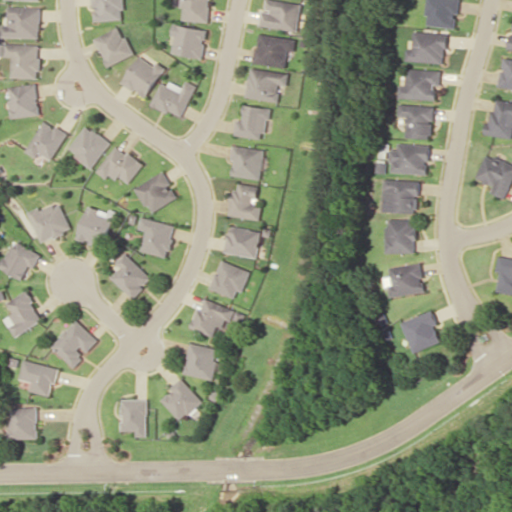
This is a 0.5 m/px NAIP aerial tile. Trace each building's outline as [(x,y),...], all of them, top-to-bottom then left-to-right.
[(125,19),(123,0),(91,0),(92,7),(94,7),(94,20),(125,19)] [(210,21),(211,0),(182,0),(181,20),(210,21)] [(265,0),(262,25),(299,31),(303,3),(285,0),(265,0)] [(461,0),(429,0),(426,24),(455,27),(457,12),(460,12),(461,0)] [(42,7),(8,6),(7,24),(2,24),(2,36),(41,38),(42,7)] [(208,29),(176,23),(171,53),(204,58),(208,29)] [(121,25),(95,37),(107,66),(134,54),(121,25)] [(407,61),(447,63),(449,33),(415,31),(413,52),(408,51),(407,61)] [(255,62),(287,67),(289,50),(295,50),(297,38),(259,33),(255,62)] [(40,78),(40,44),(5,43),(5,56),(12,56),(12,77),(40,78)] [(157,60),(154,64),(140,55),(122,81),(147,97),(167,67),(157,60)] [(511,87),(511,58),(504,57),(499,85),(511,87)] [(290,73),(252,66),(246,96),(278,102),(281,83),(288,85),(290,73)] [(437,99),(437,84),(442,85),(443,69),(407,68),(407,85),(400,85),(400,98),(437,99)] [(198,84),(187,79),(183,87),(164,78),(152,103),(183,117),(198,84)] [(10,85),(12,117),(40,115),(38,83),(10,85)] [(511,101),(494,98),(488,134),(511,137),(511,101)] [(270,107),(245,104),(243,118),(238,117),(235,135),(266,139),(270,107)] [(407,136),(434,138),(436,106),(400,104),(400,115),(408,116),(407,136)] [(68,131),(42,120),(28,152),(38,156),(40,153),(55,160),(68,131)] [(112,142),(87,124),(69,149),(93,167),(112,142)] [(430,173),(431,144),(399,143),(399,149),(392,149),(391,172),(430,173)] [(116,182),(120,176),(130,183),(144,163),(117,144),(99,170),(116,182)] [(266,149),(234,144),(231,160),(234,160),(232,174),(261,179),(266,149)] [(511,162),(488,152),(477,178),(495,185),(492,191),(506,197),(511,184),(511,162)] [(172,182),(164,170),(135,187),(147,207),(150,205),(154,212),(178,197),(170,184),(172,182)] [(384,211),(419,212),(420,180),(385,179),(384,211)] [(231,216),(261,219),(264,197),(259,197),(260,185),(235,182),(231,216)] [(30,212),(43,242),(73,228),(60,199),(30,212)] [(105,247),(116,212),(89,204),(78,239),(105,247)] [(169,257),(177,224),(143,216),(140,229),(147,230),(142,250),(169,257)] [(418,252),(417,218),(391,219),(391,226),(387,226),(387,253),(418,252)] [(258,258),(263,231),(231,224),(226,252),(258,258)] [(31,265),(35,268),(43,253),(15,239),(1,267),(23,279),(31,265)] [(153,276),(127,251),(118,261),(122,266),(112,277),(134,297),(153,276)] [(511,293),(511,257),(500,255),(497,270),(502,270),(498,291),(511,293)] [(252,269),(222,259),(212,289),(236,297),(238,290),(245,292),(252,269)] [(391,266),(394,284),(391,285),(392,296),(426,292),(423,262),(391,266)] [(11,315),(16,323),(11,325),(18,336),(44,320),(33,302),(36,300),(29,289),(9,301),(15,312),(11,315)] [(214,336),(219,325),(224,327),(227,318),(231,320),(236,309),(206,296),(192,326),(214,336)] [(403,322),(415,352),(443,341),(437,325),(440,323),(434,309),(403,322)] [(100,339),(78,318),(53,346),(76,367),(87,354),(100,339)] [(221,348),(193,341),(186,373),(214,379),(221,348)] [(52,396),(60,367),(26,358),(21,378),(34,381),(31,390),(52,396)] [(163,399),(182,419),(190,411),(192,414),(206,401),(183,377),(172,386),(175,389),(163,399)] [(138,430),(138,436),(149,436),(149,398),(124,398),(123,430),(138,430)] [(39,406),(10,406),(11,438),(40,438),(39,406)]
